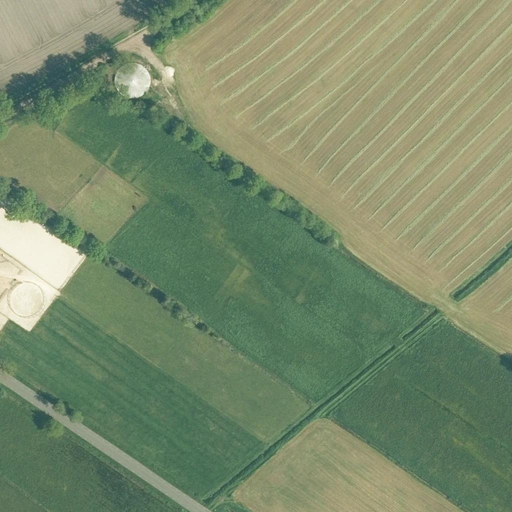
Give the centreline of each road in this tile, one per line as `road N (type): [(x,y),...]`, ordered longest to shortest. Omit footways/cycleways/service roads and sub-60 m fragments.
road 1 (track): [(204,511),(511,250)]
road 2 (tertiary): [(200,511),(0,375)]
road 3 (track): [(0,118),(133,41)]
